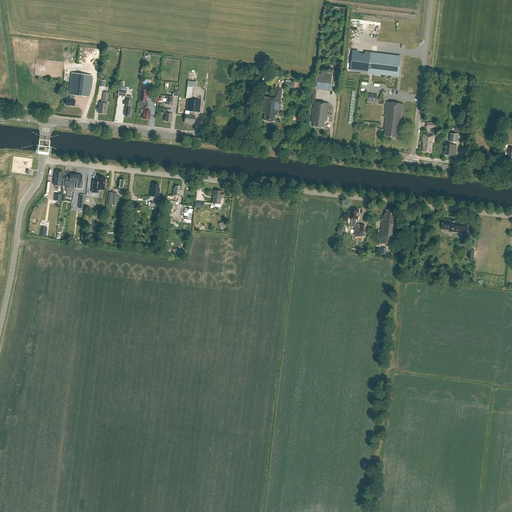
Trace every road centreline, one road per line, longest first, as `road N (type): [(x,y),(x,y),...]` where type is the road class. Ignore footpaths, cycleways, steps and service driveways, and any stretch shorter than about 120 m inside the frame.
road 1 (unclassified): [(511,216),(42,161)]
road 2 (tertiary): [(411,164),(46,121)]
road 3 (unclassified): [(0,327),(22,206),(42,161)]
road 4 (unclassified): [(411,164),(431,0)]
